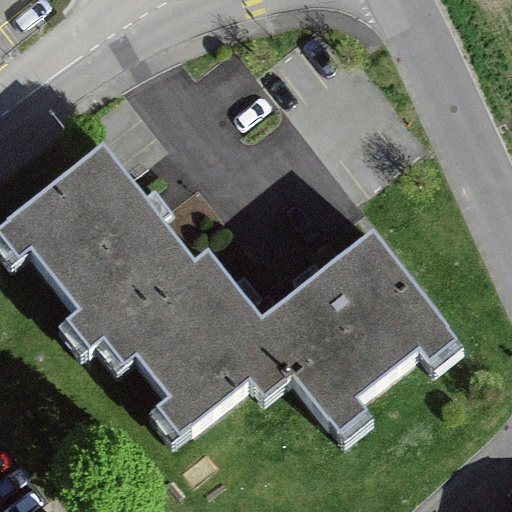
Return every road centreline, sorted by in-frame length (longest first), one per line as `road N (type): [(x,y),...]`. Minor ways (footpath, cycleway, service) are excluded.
road 1 (unclassified): [(398,0),(511,246)]
road 2 (residential): [(170,0),(0,119)]
